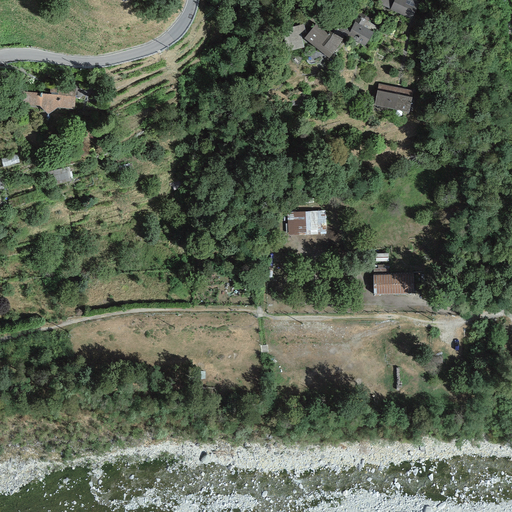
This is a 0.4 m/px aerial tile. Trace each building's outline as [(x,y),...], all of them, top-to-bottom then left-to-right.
[(390,9),(411,19),(419,3),(413,0),(376,0),(382,2),(380,4),(390,9)] [(365,46),(377,26),(369,23),(372,19),(359,12),(354,21),(346,17),(339,30),(365,46)] [(342,40),(318,21),(304,40),(328,58),(342,40)] [(303,24),(282,30),(288,51),(304,47),(300,33),(305,32),(303,24)] [(48,114),(57,108),(74,109),(76,85),(51,83),(50,94),(42,94),(42,93),(21,92),(21,105),(39,106),(48,114)] [(379,84),(374,105),(409,112),(413,90),(379,84)] [(325,211),(287,213),(289,236),(327,233),(325,211)] [(414,276),(375,278),(375,295),(415,293),(414,276)]
